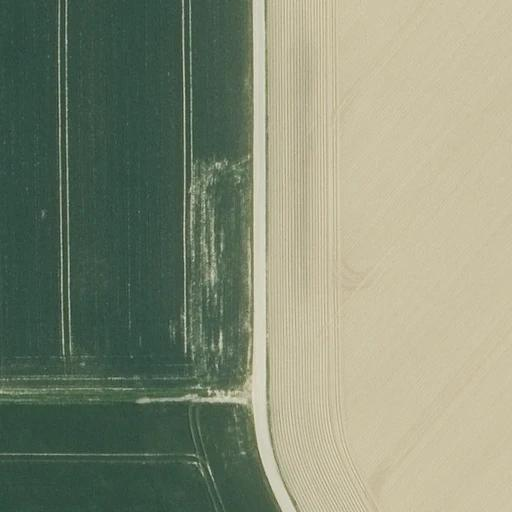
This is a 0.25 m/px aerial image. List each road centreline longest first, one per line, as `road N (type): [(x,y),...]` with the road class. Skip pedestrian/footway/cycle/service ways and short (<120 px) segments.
road 1 (track): [(257,0),(260,446),(290,511)]
road 2 (track): [(260,395),(0,396)]
